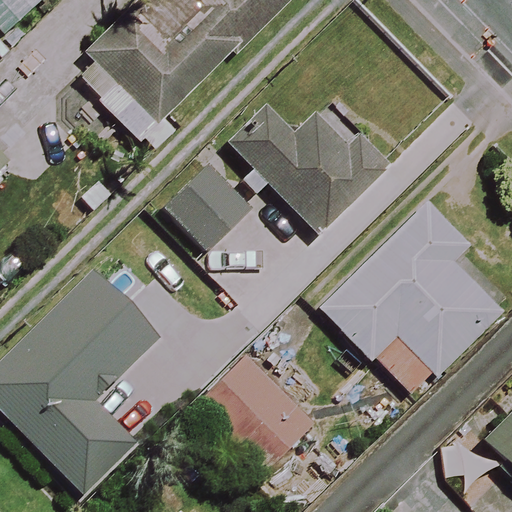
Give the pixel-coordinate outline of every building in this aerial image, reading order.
[(0,0),(0,40),(36,7),(28,0),(0,0)] [(290,0),(196,0),(195,2),(192,0),(142,0),(64,73),(95,105),(134,147),(290,0)] [(293,144),(262,115),(222,156),(313,243),(385,168),(359,143),(344,159),(310,127),(293,144)] [(0,217),(27,192),(0,163),(0,217)] [(246,216),(203,173),(161,215),(204,258),(246,216)] [(421,208),(315,313),(368,367),(372,362),(407,398),(428,377),(432,382),(497,317),(446,266),(462,250),(421,208)] [(310,427),(247,361),(194,411),(257,477),(310,427)] [(511,414),(481,446),(511,476),(511,414)]
